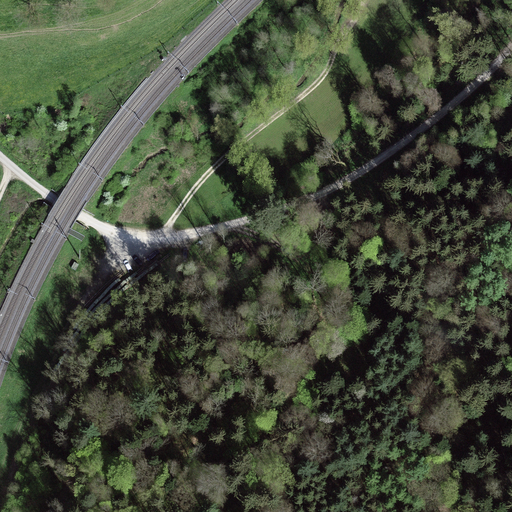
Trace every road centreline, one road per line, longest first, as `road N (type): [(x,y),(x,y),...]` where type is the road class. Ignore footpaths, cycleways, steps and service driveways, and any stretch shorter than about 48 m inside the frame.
road 1 (track): [(165,232),(261,218),(337,188),(423,129),(511,49)]
road 2 (track): [(365,0),(326,76),(199,181),(165,232)]
road 3 (track): [(165,232),(181,276),(84,488),(85,511)]
road 4 (track): [(0,493),(14,440),(103,298),(127,237)]
